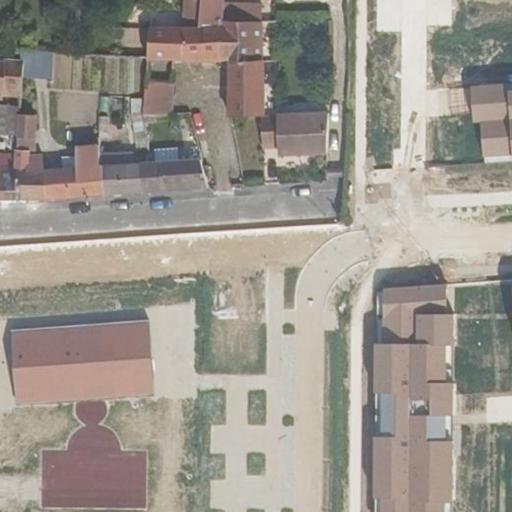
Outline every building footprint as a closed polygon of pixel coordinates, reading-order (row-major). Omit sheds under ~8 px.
[(220,22),(221,22),(222,0),(203,0),(201,27),(220,28),(220,22)] [(63,29),(80,28),(79,8),(62,9),(63,29)] [(220,22),(220,28),(220,63),(229,62),(264,62),(265,24),(231,23),(221,22),(220,22)] [(148,60),(175,59),(177,59),(178,27),(150,27),(148,59),(148,60)] [(178,27),(177,59),(178,63),(220,63),(220,28),(201,27),(200,27),(178,27)] [(22,64),(21,78),(52,80),(54,54),(22,52),(22,64)] [(148,60),(146,84),(174,83),(175,59),(148,60)] [(0,98),(19,100),(21,78),(22,64),(0,62),(0,98)] [(229,62),(229,115),(230,119),(261,117),(264,117),(264,62),(229,62)] [(173,99),(174,83),(146,84),(144,99),(173,99)] [(172,115),(173,99),(144,99),(143,115),(172,115)] [(0,106),(0,122),(18,123),(19,107),(0,106)] [(261,117),(263,150),(278,148),(279,158),(328,155),(329,112),(278,116),(264,117),(261,117)] [(0,122),(0,136),(17,138),(18,123),(0,122)] [(101,145),(76,147),(77,157),(63,158),(63,169),(62,169),(64,200),(105,198),(102,166),(101,145)] [(201,159),(179,160),(177,149),(154,150),(156,162),(149,163),(146,163),(149,194),(209,190),(201,159)] [(149,163),(147,150),(137,151),(138,164),(141,163),(146,163),(149,163)] [(0,203),(47,201),(45,170),(15,172),(16,157),(16,154),(0,154),(0,203)] [(45,170),(44,155),(16,157),(15,172),(45,170)] [(102,166),(105,198),(144,195),(141,163),(138,164),(102,166)] [(47,201),(64,200),(62,169),(45,170),(47,201)]
